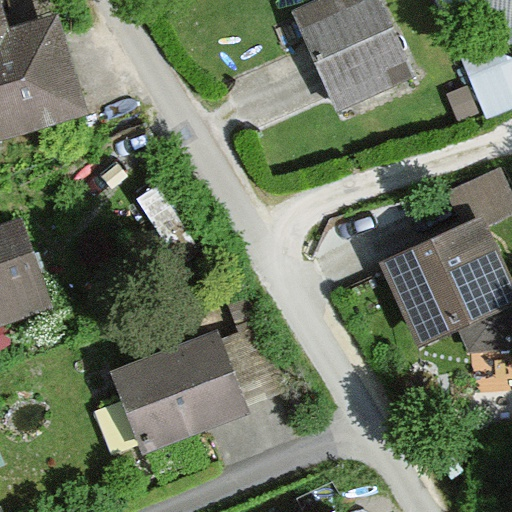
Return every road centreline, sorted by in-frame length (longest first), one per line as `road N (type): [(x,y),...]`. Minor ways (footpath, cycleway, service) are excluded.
road 1 (residential): [(379,420),(262,248),(114,0)]
road 2 (track): [(262,248),(335,192),(511,139)]
road 3 (residential): [(379,420),(162,511)]
